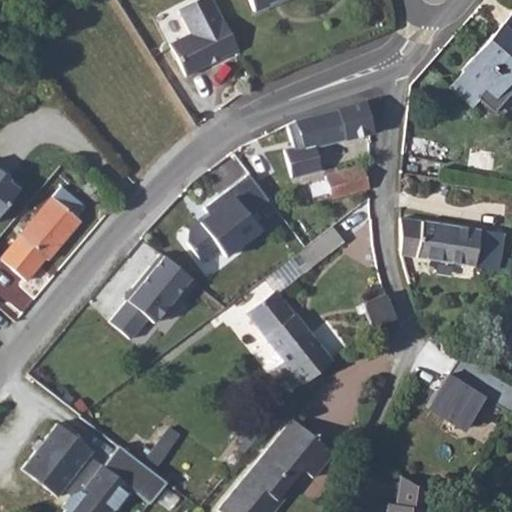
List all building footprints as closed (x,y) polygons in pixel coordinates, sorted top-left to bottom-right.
[(237,50),(212,0),(196,0),(178,10),(189,33),(168,43),(184,75),(210,63),(211,59),(216,57),(217,60),(237,50)] [(248,0),(254,12),(281,0),(248,0)] [(466,72),(449,92),(472,111),(488,93),(494,97),(511,75),(511,13),(463,70),(466,72)] [(364,105),(295,121),(302,146),(284,152),(291,178),(320,170),(314,148),(369,132),(371,132),(364,105)] [(361,165),(326,176),(332,199),(367,189),(361,165)] [(0,213),(20,187),(10,179),(11,177),(0,167),(0,213)] [(267,200),(248,173),(202,206),(208,213),(197,221),(189,231),(189,244),(203,263),(222,250),(227,257),(263,232),(249,213),(267,200)] [(90,180),(81,188),(88,195),(97,187),(90,180)] [(61,187),(0,260),(19,276),(37,253),(46,260),(79,222),(74,217),(83,206),(61,187)] [(401,218),(397,245),(400,254),(474,265),(480,230),(401,218)] [(331,227),(290,257),(296,265),(300,271),(341,241),(331,227)] [(480,230),(474,265),(497,269),(502,233),(480,230)] [(132,287),(135,290),(126,301),(109,322),(130,339),(147,318),(153,323),(171,302),(181,301),(195,283),(160,254),(132,287)] [(277,290),(247,313),(284,360),(275,367),(291,386),(299,379),(302,384),(330,361),(277,290)] [(386,293),(364,302),(374,327),(391,319),(395,318),(395,317),(386,293)] [(417,353),(397,404),(419,413),(429,389),(421,386),(429,369),(417,353)] [(511,411),(511,387),(459,355),(447,374),(493,405),(468,443),(484,454),(511,411)] [(224,511),(276,511),(284,502),(280,498),(304,468),(310,472),(315,477),(335,452),(293,418),(219,507),(224,511)] [(58,423),(53,429),(59,433),(64,428),(58,423)] [(37,450),(23,469),(59,497),(64,489),(90,457),(94,451),(64,428),(59,433),(53,429),(44,442),(41,439),(34,448),(37,450)] [(68,510),(66,511),(106,511),(89,495),(127,450),(120,445),(104,466),(103,464),(102,466),(82,491),(74,495),(64,507),(68,510)] [(127,450),(89,495),(106,511),(113,511),(132,489),(150,503),(168,482),(127,450)] [(463,484),(453,499),(471,511),(485,511),(492,504),(463,484)] [(428,511),(431,497),(421,491),(418,509),(395,506),(387,504),(385,511),(428,511)]
